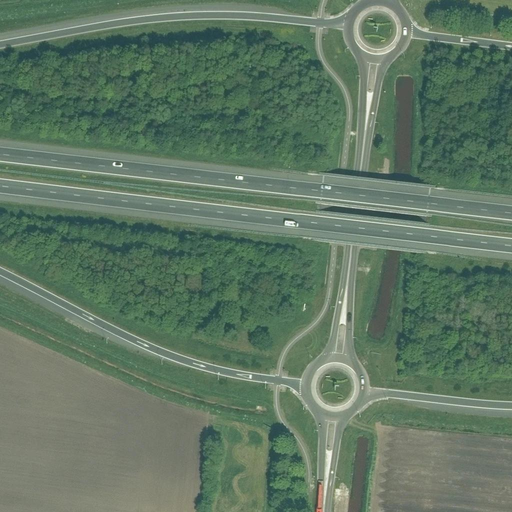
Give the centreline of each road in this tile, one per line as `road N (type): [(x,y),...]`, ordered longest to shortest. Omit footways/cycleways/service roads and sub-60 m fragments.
road 1 (motorway): [(0,184),(511,246)]
road 2 (motorway): [(511,213),(0,154)]
road 3 (motorway): [(348,21),(163,18),(0,45)]
road 4 (motorway): [(0,273),(174,357),(306,391)]
road 5 (secondary): [(347,281),(365,131)]
road 6 (motorway): [(364,391),(511,406)]
